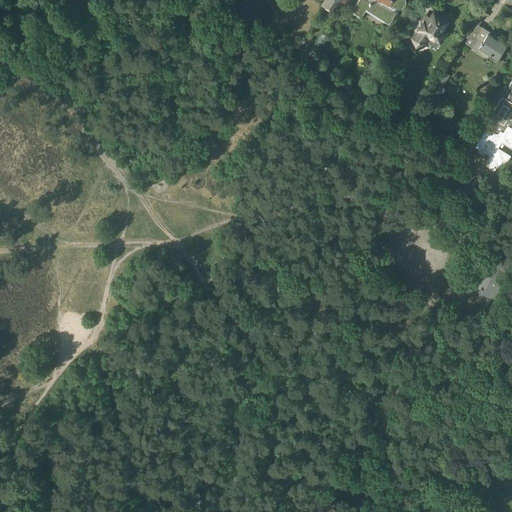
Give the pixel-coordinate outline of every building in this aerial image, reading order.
[(333,12),(340,0),(323,0),(321,4),(333,12)] [(358,0),(352,11),(362,16),(367,8),(389,22),(395,12),(394,11),(397,8),(398,8),(399,8),(400,8),(401,8),(401,7),(402,7),(403,6),(404,6),(404,5),(405,4),(405,3),(406,2),(406,0),(405,0),(358,0)] [(428,16),(415,35),(413,37),(417,47),(427,43),(426,42),(426,41),(429,36),(438,41),(445,30),(443,28),(451,15),(443,11),(441,14),(434,10),(430,17),(428,16)] [(465,42),(478,50),(479,47),(497,58),(505,45),(488,34),(490,31),(482,26),(474,39),(469,36),(465,42)] [(435,83),(438,85),(435,90),(442,94),(446,89),(443,87),(450,74),(443,70),(435,83)] [(486,161),(490,164),(489,165),(490,168),(493,170),(496,169),(497,168),(501,170),(504,165),(506,166),(510,160),(508,159),(511,154),(500,148),(500,147),(502,148),(504,144),(503,144),(503,142),(511,147),(511,79),(508,86),(511,88),(506,98),(502,95),(490,115),(495,118),(492,123),(491,122),(476,146),(479,148),(478,150),(479,152),(483,154),(485,154),(486,152),(490,154),(486,161)] [(479,289),(494,297),(511,265),(511,264),(490,252),(473,283),(481,287),(479,289)]
